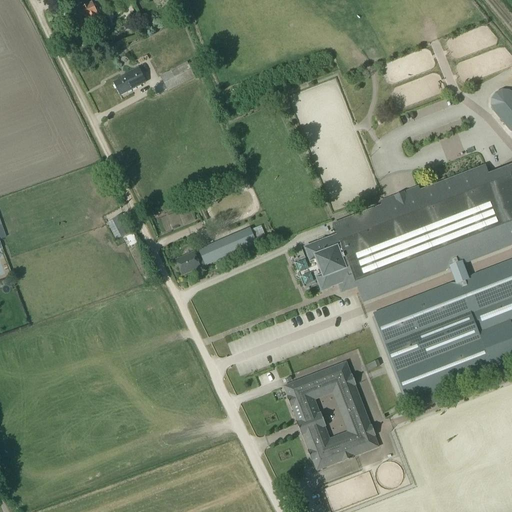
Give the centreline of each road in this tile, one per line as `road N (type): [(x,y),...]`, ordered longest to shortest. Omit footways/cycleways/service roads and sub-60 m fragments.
road 1 (track): [(282,511),(26,0)]
road 2 (unknown): [(383,139),(387,161),(397,167),(497,129)]
